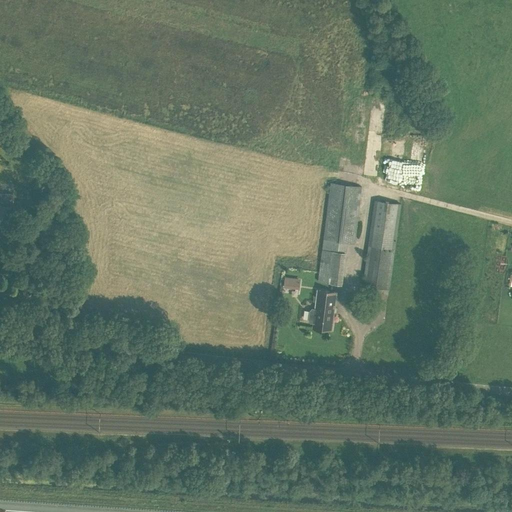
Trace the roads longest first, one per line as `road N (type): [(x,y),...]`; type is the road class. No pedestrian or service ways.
road 1 (unclassified): [(511,390),(254,363),(0,321)]
road 2 (track): [(371,184),(511,221)]
